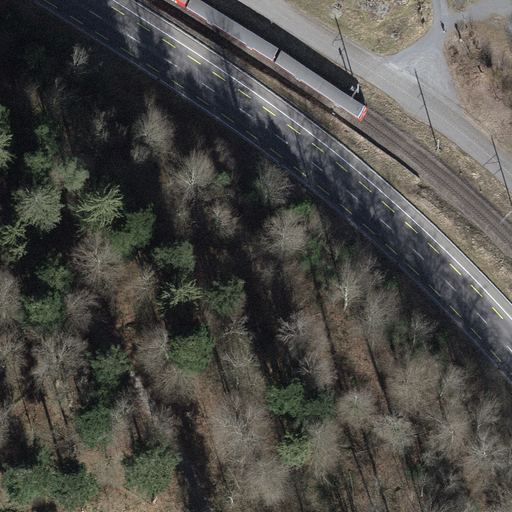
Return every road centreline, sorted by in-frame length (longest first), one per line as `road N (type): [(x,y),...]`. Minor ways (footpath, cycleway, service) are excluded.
road 1 (primary): [(511,350),(325,172),(73,0)]
road 2 (track): [(202,511),(143,393),(0,212)]
road 3 (unclassified): [(511,175),(411,95),(257,0)]
